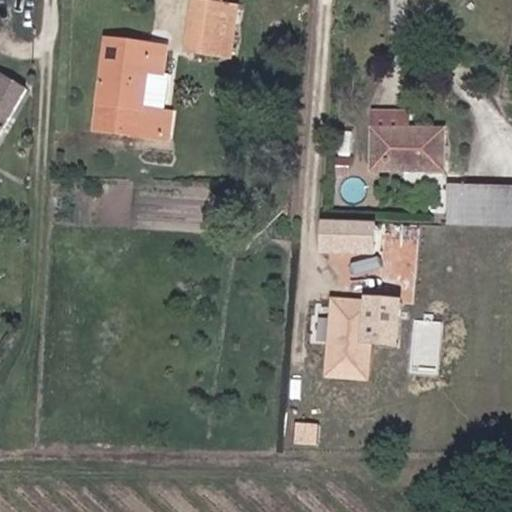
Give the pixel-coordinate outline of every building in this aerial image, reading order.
[(220,55),(224,2),(206,0),(190,0),(186,51),(220,55)] [(233,56),(237,4),(224,2),(220,55),(233,56)] [(162,108),(168,44),(107,41),(99,131),(159,137),(162,108)] [(0,119),(21,79),(0,67),(0,119)] [(169,138),(172,109),(162,108),(159,137),(169,138)] [(436,117),(372,121),(374,162),(440,159),(436,117)] [(447,207),(511,208),(511,171),(447,170),(447,207)] [(373,205),(324,204),(322,235),(373,236),(373,205)] [(341,362),(384,361),(383,329),(374,328),(373,286),(341,286),(341,362)]
